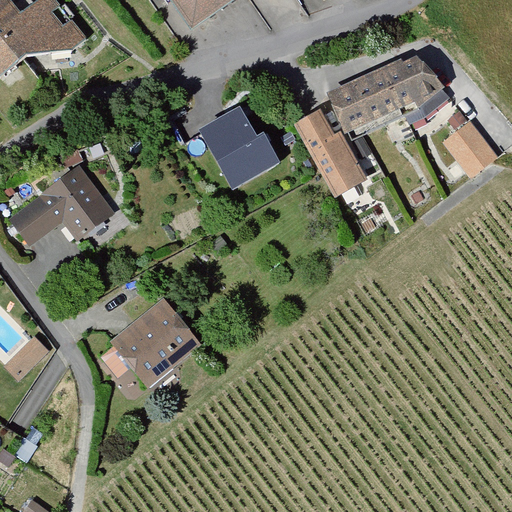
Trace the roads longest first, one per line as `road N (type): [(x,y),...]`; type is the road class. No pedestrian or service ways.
road 1 (residential): [(0,167),(77,104),(408,0)]
road 2 (residential): [(0,258),(76,356),(85,381),(73,511)]
